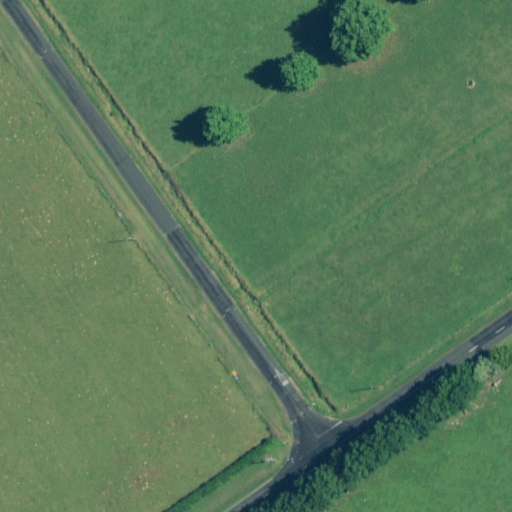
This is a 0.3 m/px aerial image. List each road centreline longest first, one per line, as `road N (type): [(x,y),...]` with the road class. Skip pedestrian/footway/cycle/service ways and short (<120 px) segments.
road 1 (unclassified): [(3,0),(327,452)]
road 2 (unclassified): [(327,452),(511,322)]
